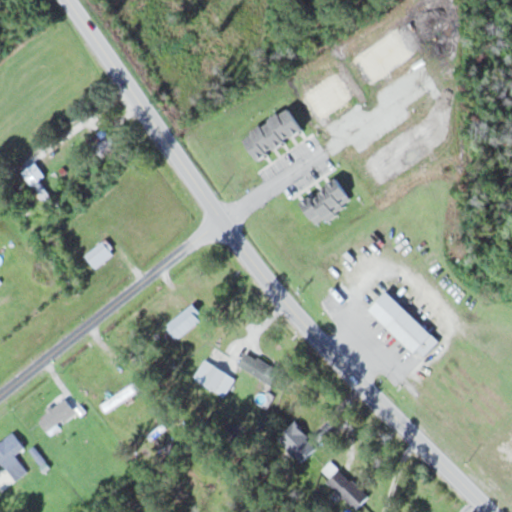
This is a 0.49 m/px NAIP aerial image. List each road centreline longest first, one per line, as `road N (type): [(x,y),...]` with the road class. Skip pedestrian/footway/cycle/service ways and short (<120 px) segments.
road 1 (secondary): [(53,0),(233,213),(304,322),(494,511)]
road 2 (residential): [(233,213),(0,393)]
